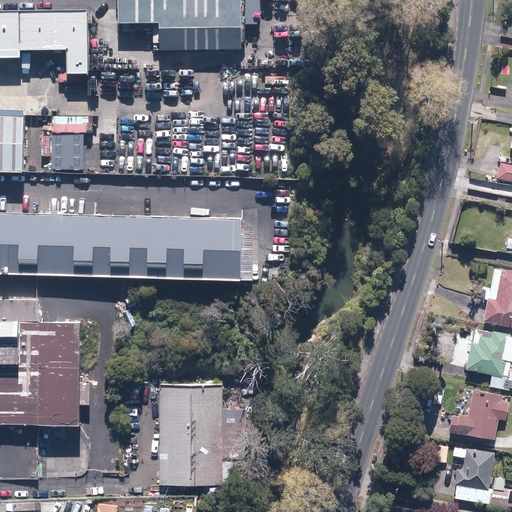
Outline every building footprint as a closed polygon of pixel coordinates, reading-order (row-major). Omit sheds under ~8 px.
[(241,0),(119,0),(120,23),(160,22),(161,49),(242,47),(241,0)] [(89,13),(0,13),(0,51),(2,51),(2,58),(25,58),(25,51),(71,50),(72,74),(90,74),(89,13)] [(28,110),(0,109),(0,171),(26,172),(28,110)] [(52,116),(52,133),(93,134),(93,117),(52,116)] [(51,136),(41,136),(40,156),(50,157),(51,136)] [(511,164),(500,163),(497,180),(511,182),(511,145),(511,148),(511,164)] [(95,155),(54,155),(54,173),(95,174),(95,155)] [(0,273),(39,274),(153,277),(255,279),(256,230),(245,229),(246,217),(0,212),(0,273)] [(511,269),(502,268),(496,297),(487,295),(483,319),(511,325),(511,269)] [(0,478),(38,479),(39,443),(53,443),(53,429),(39,428),(39,423),(80,423),(80,320),(42,320),(42,296),(0,296),(0,478)] [(511,333),(476,325),(466,368),(509,377),(507,387),(511,387),(511,333)] [(223,384),(161,383),(159,486),(221,487),(223,384)] [(468,413),(452,410),(449,430),(496,438),(499,416),(506,417),(509,400),(502,399),(503,395),(472,390),(468,413)] [(511,487),(492,484),(497,452),(462,446),(455,445),(453,455),(465,456),(463,469),(457,468),(454,485),(456,486),(454,497),(487,502),(511,505),(511,487)] [(130,502),(128,511),(154,511),(155,505),(130,502)]
